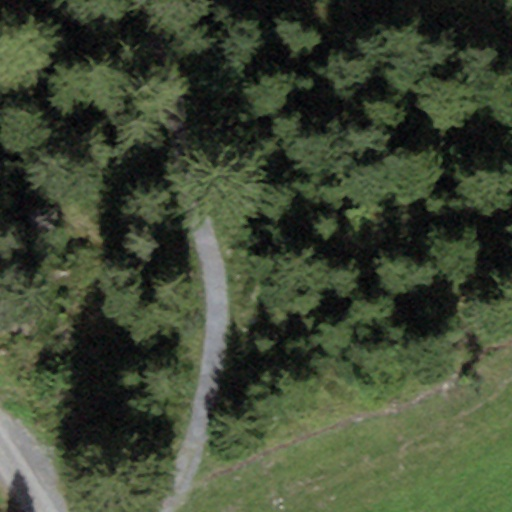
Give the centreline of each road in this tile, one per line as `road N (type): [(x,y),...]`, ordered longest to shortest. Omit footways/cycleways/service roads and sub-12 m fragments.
road 1 (track): [(167,511),(184,485),(199,311),(188,203),(111,0)]
road 2 (track): [(511,386),(419,450),(240,511)]
